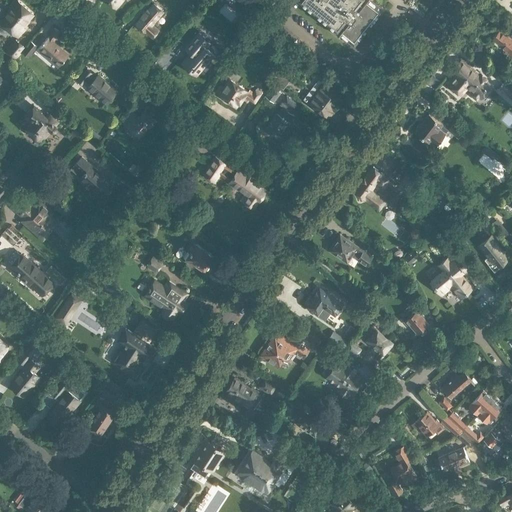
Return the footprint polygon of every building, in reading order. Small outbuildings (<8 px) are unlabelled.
[(3,16),(0,19),(0,22),(2,24),(1,25),(7,30),(8,30),(18,38),(28,26),(27,26),(31,21),(30,20),(35,14),(18,0),(12,0),(8,5),(9,7),(2,15),(3,16)] [(340,23),(343,25),(363,0),(300,0),(335,28),(340,23)] [(364,0),(338,33),(339,34),(341,31),(354,42),(381,9),(369,0),(364,0)] [(154,24),(164,11),(153,1),(147,8),(147,7),(140,16),(135,23),(152,38),(160,29),(154,24)] [(52,27),(48,36),(37,49),(58,67),(68,54),(53,42),(59,30),(52,27)] [(511,41),(498,31),(492,39),(506,50),(504,52),(511,59),(511,58),(511,41)] [(208,61),(214,54),(206,47),(210,42),(209,41),(199,32),(185,48),(190,52),(182,62),(196,75),(202,68),(205,71),(211,63),(208,61)] [(6,50),(16,58),(25,47),(15,38),(6,50)] [(31,41),(22,52),(28,57),(38,46),(31,41)] [(287,61),(292,66),(299,57),(294,53),(287,61)] [(481,74),(461,58),(449,72),(453,76),(447,84),(461,96),(467,89),(471,92),(469,94),(477,100),(479,98),(481,100),(494,84),(482,74),(481,74)] [(91,73),(86,69),(77,80),(82,84),(87,79),(91,82),(87,87),(106,102),(115,90),(97,75),(95,77),(91,74),(91,73)] [(281,85),(288,76),(281,71),(275,79),(281,85)] [(333,88),(330,88),(323,83),(323,82),(318,78),(310,89),(336,108),(343,98),(336,93),(335,90),(333,88)] [(223,88),(220,86),(215,93),(225,99),(225,101),(228,102),(230,102),(236,106),(238,103),(239,104),(244,96),(254,103),(262,92),(257,88),(253,94),(229,79),(223,88)] [(496,91),(511,105),(511,103),(511,89),(504,82),(496,91)] [(274,102),(282,92),(273,85),(265,95),(274,102)] [(336,108),(310,89),(303,99),(308,103),(308,102),(318,109),(316,111),(323,116),(324,114),(329,117),(331,116),(333,116),(335,113),(334,111),(336,108)] [(266,128),(264,130),(269,133),(271,131),(277,136),(282,130),(284,131),(295,116),(291,113),(293,110),(294,112),(299,105),(286,95),(281,101),(282,102),(280,104),(283,106),(278,113),(277,112),(265,127),(266,128)] [(55,125),(58,122),(49,114),(46,117),(32,105),(21,118),(28,124),(25,127),(33,134),(34,133),(40,138),(42,136),(44,138),(51,129),(53,130),(54,130),(55,130),(56,129),(56,128),(57,127),(56,126),(55,125)] [(133,112),(123,123),(139,138),(155,119),(144,109),(139,115),(138,114),(137,116),(133,112)] [(443,110),(436,118),(442,122),(441,123),(448,129),(455,120),(443,110)] [(436,118),(428,112),(420,124),(418,124),(416,127),(416,129),(415,131),(421,135),(419,138),(426,143),(428,140),(436,146),(446,132),(438,127),(441,123),(442,122),(436,118)] [(448,129),(458,137),(466,128),(456,119),(455,120),(448,129)] [(77,125),(71,132),(80,140),(86,134),(77,125)] [(103,138),(94,130),(91,134),(100,142),(103,138)] [(45,149),(40,155),(48,161),(52,155),(45,149)] [(7,177),(4,174),(12,165),(0,154),(0,187),(1,186),(0,185),(7,177)] [(218,155),(217,155),(202,175),(215,184),(221,175),(244,193),(239,200),(253,211),(268,190),(263,186),(264,183),(250,173),(248,176),(218,155)] [(97,170),(81,156),(73,165),(83,174),(80,177),(92,188),(91,190),(101,198),(112,185),(96,171),(97,170)] [(137,177),(144,168),(138,163),(131,173),(137,177)] [(352,191),(373,207),(381,196),(372,189),(375,184),(379,186),(387,176),(372,165),(364,175),(363,174),(358,180),(360,181),(352,191)] [(408,172),(400,182),(409,190),(417,179),(408,172)] [(159,202),(166,191),(153,183),(146,193),(159,202)] [(460,198),(441,183),(430,197),(438,203),(441,199),(452,208),(460,198)] [(421,208),(429,197),(419,189),(411,200),(421,208)] [(51,190),(45,196),(49,200),(55,193),(51,190)] [(24,197),(15,208),(25,217),(23,220),(44,239),(55,226),(51,223),(54,219),(49,215),(51,213),(39,203),(35,206),(24,197)] [(486,216),(490,212),(486,207),(481,210),(486,216)] [(474,216),(486,231),(492,226),(480,211),(474,216)] [(98,232),(105,238),(111,230),(104,224),(98,232)] [(198,231),(187,224),(182,231),(193,239),(198,231)] [(505,228),(499,232),(502,237),(508,232),(505,228)] [(373,256),(340,233),(328,250),(347,263),(352,255),(366,265),(373,256)] [(510,257),(492,233),(476,246),(486,258),(484,259),(494,271),(500,266),(499,265),(510,257)] [(185,250),(189,252),(184,260),(192,265),(193,263),(205,271),(210,263),(212,264),(217,258),(191,241),(185,250)] [(371,241),(367,248),(375,253),(379,247),(371,241)] [(448,247),(453,254),(458,251),(452,244),(448,247)] [(9,266),(42,296),(55,281),(22,251),(9,266)] [(153,255),(146,265),(156,272),(163,262),(153,255)] [(452,260),(448,256),(437,264),(442,270),(429,281),(441,296),(452,287),(460,298),(473,287),(463,274),(465,272),(454,259),(452,260)] [(46,272),(61,285),(66,279),(52,266),(46,272)] [(395,275),(403,283),(411,276),(404,267),(395,275)] [(172,316),(173,315),(176,310),(179,312),(186,302),(180,298),(184,292),(167,281),(163,287),(154,281),(144,295),(163,308),(162,309),(162,310),(162,311),(162,312),(162,313),(162,314),(162,315),(163,315),(163,316),(164,317),(165,317),(166,318),(167,318),(168,318),(169,318),(170,317),(171,317),(172,317),(172,316)] [(342,304),(319,288),(306,306),(309,308),(309,310),(312,313),(315,312),(317,314),(322,307),(334,315),(342,304)] [(414,289),(408,294),(417,305),(423,300),(414,289)] [(69,295),(54,319),(64,323),(64,324),(69,315),(64,313),(70,305),(73,306),(77,299),(69,295)] [(405,308),(411,314),(403,320),(407,325),(409,323),(417,332),(429,322),(421,313),(423,312),(419,307),(418,308),(413,302),(405,308)] [(372,321),(376,316),(373,313),(372,315),(370,313),(367,317),(372,321)] [(133,355),(140,344),(130,337),(138,323),(126,315),(116,330),(109,325),(101,336),(114,343),(102,361),(118,370),(125,360),(122,357),(126,350),(133,355)] [(382,354),(391,343),(372,326),(366,332),(369,335),(366,340),(382,354)] [(40,333),(54,344),(58,338),(44,327),(40,333)] [(327,340),(322,337),(310,328),(304,336),(317,345),(319,342),(323,345),(327,340)] [(333,330),(328,338),(343,349),(348,340),(333,330)] [(287,339),(276,332),(261,354),(277,365),(282,358),(286,361),(293,351),(303,358),(308,350),(289,337),(287,339)] [(0,357),(9,346),(0,339),(0,357)] [(351,341),(345,349),(356,357),(362,349),(351,341)] [(25,350),(26,350),(18,359),(24,364),(37,348),(31,343),(25,350)] [(331,348),(325,344),(315,358),(321,362),(331,348)] [(333,347),(328,355),(334,359),(339,350),(333,347)] [(39,366),(31,359),(10,384),(22,395),(30,386),(31,387),(40,377),(34,372),(39,366)] [(332,369),(329,368),(325,373),(328,375),(327,376),(340,385),(338,388),(347,395),(350,391),(351,392),(355,386),(358,388),(364,378),(355,372),(356,370),(347,364),(345,366),(340,362),(338,365),(336,364),(332,369)] [(62,376),(65,379),(70,373),(67,370),(62,376)] [(450,396),(470,380),(463,372),(457,377),(456,375),(442,387),(448,394),(445,397),(448,400),(451,397),(450,396)] [(97,379),(95,382),(100,386),(107,377),(102,373),(97,379)] [(380,375),(374,380),(388,393),(395,385),(380,375)] [(230,382),(228,386),(228,388),(225,391),(226,392),(249,408),(249,406),(253,409),(262,396),(258,394),(259,391),(252,386),(251,387),(235,377),(232,381),(230,382)] [(276,384),(265,377),(259,387),(267,392),(268,391),(270,393),(276,384)] [(474,377),(470,380),(475,386),(479,383),(474,377)] [(120,386),(111,379),(107,386),(117,392),(120,386)] [(51,393),(56,397),(68,384),(62,380),(51,393)] [(109,407),(117,396),(105,388),(101,394),(106,398),(103,403),(102,403),(87,426),(101,435),(117,412),(109,407)] [(67,390),(46,414),(60,426),(80,401),(67,390)] [(477,414),(478,414),(480,411),(492,399),(482,390),(468,406),(477,414)] [(306,401),(294,393),(289,401),(301,410),(306,401)] [(445,397),(444,396),(438,401),(447,410),(453,405),(448,400),(445,397)] [(477,414),(486,423),(501,407),(492,399),(477,414)] [(298,408),(291,418),(294,421),(294,422),(315,437),(324,424),(302,409),(301,411),(298,408)] [(462,430),(467,425),(460,419),(462,418),(453,410),(447,416),(462,430)] [(434,421),(426,412),(412,424),(416,428),(419,426),(427,435),(433,429),(437,434),(445,428),(437,418),(436,419),(434,421)] [(502,417),(498,420),(500,422),(503,425),(499,429),(507,437),(507,436),(509,437),(508,438),(511,441),(511,415),(509,412),(503,418),(502,417)] [(462,430),(447,416),(446,415),(441,421),(456,435),(463,431),(462,430)] [(467,425),(462,430),(463,431),(464,431),(472,439),(477,443),(485,435),(480,431),(477,434),(467,425)] [(472,439),(464,431),(458,437),(467,445),(472,439)] [(491,432),(481,443),(489,450),(498,439),(491,432)] [(210,469),(218,457),(220,453),(223,449),(208,440),(195,460),(210,469)] [(412,457),(405,445),(393,451),(400,462),(390,468),(398,481),(407,476),(410,482),(417,478),(406,461),(412,457)] [(438,456),(444,470),(453,466),(454,468),(469,462),(463,446),(438,456)] [(264,457),(252,449),(237,472),(267,491),(284,463),(275,457),(271,463),(263,458),(264,457)] [(367,462),(364,465),(369,471),(372,467),(367,462)] [(19,474),(8,465),(0,475),(0,476),(10,484),(19,474)] [(342,474),(336,485),(342,488),(348,477),(351,472),(345,469),(342,474)] [(395,495),(402,491),(396,481),(389,485),(395,495)] [(49,505),(53,500),(37,489),(31,497),(26,493),(18,503),(26,509),(27,509),(25,511),(47,511),(51,507),(49,505)] [(511,491),(497,500),(500,505),(508,500),(511,505),(511,491)] [(347,496),(344,492),(328,506),(333,511),(347,511),(359,501),(350,492),(347,496)]
